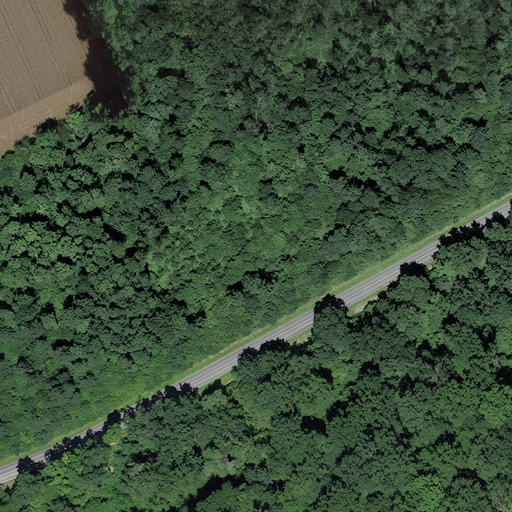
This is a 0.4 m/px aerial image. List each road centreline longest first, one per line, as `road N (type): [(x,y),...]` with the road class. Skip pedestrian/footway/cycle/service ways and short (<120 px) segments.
road 1 (secondary): [(0,473),(287,332),(511,208)]
road 2 (track): [(497,511),(459,442),(473,403),(511,380)]
